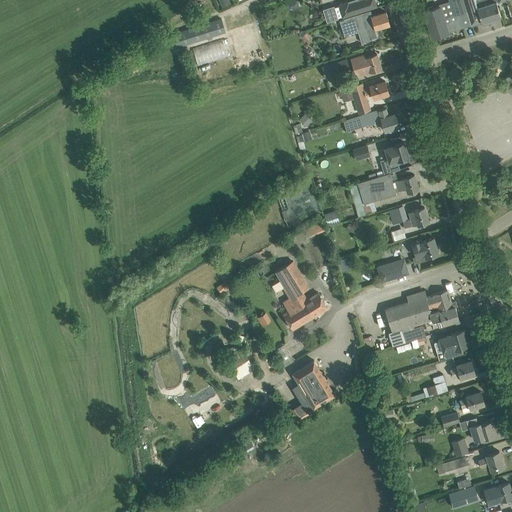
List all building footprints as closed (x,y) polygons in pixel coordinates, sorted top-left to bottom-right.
[(299,5),(297,0),(293,0),(287,2),(289,8),(299,5)] [(357,0),(349,3),(348,1),(338,4),(342,16),(376,5),(374,0),(357,0)] [(440,5),(424,10),(428,22),(466,10),(463,0),(449,0),(451,6),(441,10),(440,5)] [(463,0),(466,10),(471,25),(471,24),(481,21),(482,24),(489,22),(489,19),(501,15),(495,0),(497,0),(498,2),(503,0),(463,0)] [(338,18),(334,5),(323,9),(327,21),(338,18)] [(386,11),(376,14),(372,15),(371,10),(370,10),(370,11),(345,18),(346,19),(341,20),(344,32),(349,30),(350,33),(360,30),(363,42),(378,37),(376,28),(390,24),(386,11)] [(466,10),(428,22),(432,37),(471,25),(466,10)] [(221,17),(178,31),(179,36),(174,38),(177,46),(182,45),(226,31),(221,17)] [(377,53),(366,56),(371,71),(381,67),(377,53)] [(365,54),(352,58),(357,75),(371,71),(366,56),(365,54)] [(347,57),(322,65),(326,78),(351,70),(347,57)] [(362,83),(352,86),(351,86),(359,112),(370,109),(366,96),(372,94),(374,98),(389,93),(385,80),(363,87),(362,83)] [(372,112),(343,120),(347,130),(375,122),(374,119),(381,117),(385,130),(399,126),(395,113),(388,115),(385,108),(372,112)] [(307,125),(314,119),(307,112),(301,117),(307,125)] [(310,130),(299,134),(302,141),(313,137),(310,130)] [(404,141),(393,145),(385,147),(391,166),(406,161),(405,157),(409,156),(404,141)] [(353,148),(356,158),(371,154),(367,143),(353,148)] [(357,183),(349,185),(358,215),(375,210),(372,200),(396,192),(396,190),(393,181),(392,179),(390,174),(390,171),(384,173),(357,181),(357,183)] [(395,181),(393,181),(396,190),(402,189),(406,187),(408,191),(419,188),(414,174),(404,177),(395,180),(395,181)] [(424,207),(415,210),(413,210),(413,211),(409,212),(411,218),(407,219),(403,205),(388,210),(393,223),(402,220),(404,227),(417,223),(418,224),(429,221),(424,207)] [(336,209),(324,212),(328,224),(339,220),(336,209)] [(323,221),(304,229),(308,237),(326,229),(323,221)] [(421,239),(412,242),(416,255),(412,257),(414,263),(426,259),(424,253),(425,257),(438,253),(438,251),(440,249),(438,245),(436,244),(433,237),(421,241),(421,239)] [(346,257),(337,260),(341,271),(350,268),(346,257)] [(293,259),(283,266),(287,273),(292,281),(300,294),(300,293),(310,287),(293,259)] [(389,268),(388,263),(377,266),(382,281),(409,273),(406,262),(389,268)] [(283,266),(275,270),(279,277),(287,273),(283,266)] [(285,286),(283,287),(289,297),(283,300),(288,309),(283,312),(293,328),(313,316),(304,300),(300,293),(300,294),(292,281),(285,286)] [(409,301),(386,308),(392,330),(389,331),(393,345),(408,341),(408,340),(417,338),(422,336),(426,335),(423,324),(414,327),(408,329),(407,326),(413,324),(432,318),(429,311),(439,309),(439,310),(455,306),(457,305),(456,300),(451,301),(447,289),(433,294),(433,293),(431,293),(431,294),(426,296),(424,290),(407,296),(408,300),(409,301)] [(328,307),(318,292),(304,300),(313,316),(328,307)] [(439,309),(429,311),(432,318),(436,317),(438,324),(443,323),(449,321),(459,318),(455,306),(439,310),(439,309)] [(257,317),(262,325),(270,320),(265,312),(257,317)] [(465,328),(451,333),(451,334),(439,338),(440,340),(434,342),(439,358),(445,356),(445,357),(463,352),(461,346),(467,344),(465,336),(467,336),(465,328)] [(314,360),(292,374),(313,407),(335,394),(314,360)] [(471,360),(462,363),(457,364),(457,366),(451,368),(453,376),(460,374),(461,377),(475,372),(471,360)] [(414,368),(417,377),(437,371),(435,362),(414,368)] [(426,386),(429,396),(448,389),(443,373),(432,376),(434,383),(426,386)] [(467,397),(460,399),(462,405),(461,405),(463,412),(472,409),(471,407),(485,403),(481,391),(466,395),(467,397)] [(385,417),(394,416),(393,409),(384,410),(385,417)] [(456,411),(441,416),(444,425),(459,420),(456,411)] [(476,416),(466,419),(460,421),(462,430),(471,427),(475,439),(482,437),(483,438),(494,434),(490,421),(480,424),(480,422),(478,423),(476,416)] [(464,437),(452,441),(456,454),(468,451),(464,437)] [(256,448),(251,439),(228,452),(234,462),(243,457),(242,456),(256,448)] [(499,450),(490,453),(486,454),(487,457),(479,460),(481,466),(489,464),(491,470),(504,466),(499,450)] [(465,455),(436,465),(439,475),(446,473),(446,474),(469,466),(465,455)] [(511,492),(509,481),(484,489),(488,503),(511,495),(511,492)] [(462,488),(449,492),(454,508),(467,503),(462,488)] [(414,503),(417,511),(426,508),(424,500),(414,503)]
